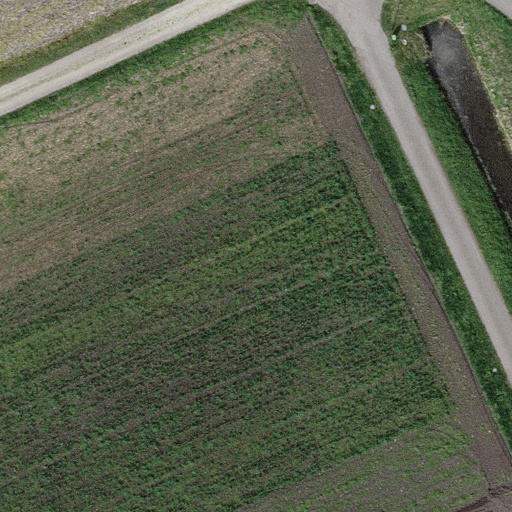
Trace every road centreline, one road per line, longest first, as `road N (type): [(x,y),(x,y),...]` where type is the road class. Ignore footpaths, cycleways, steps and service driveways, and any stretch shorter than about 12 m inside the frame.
road 1 (track): [(345,0),(511,360)]
road 2 (track): [(0,112),(252,0)]
